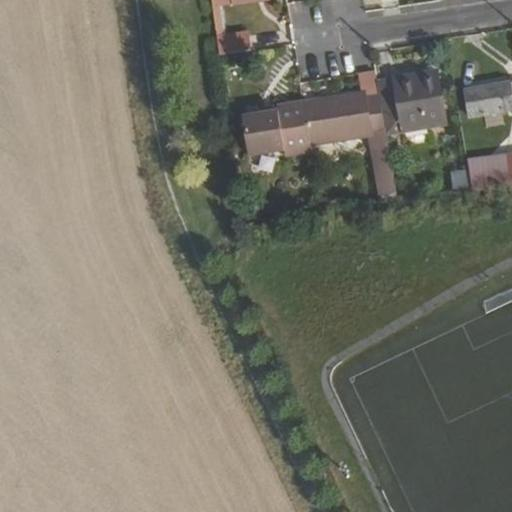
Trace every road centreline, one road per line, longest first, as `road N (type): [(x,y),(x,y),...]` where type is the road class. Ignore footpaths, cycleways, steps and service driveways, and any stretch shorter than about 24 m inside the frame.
road 1 (track): [(323,511),(196,255),(171,189),(125,0)]
road 2 (unclassified): [(322,40),(511,12)]
